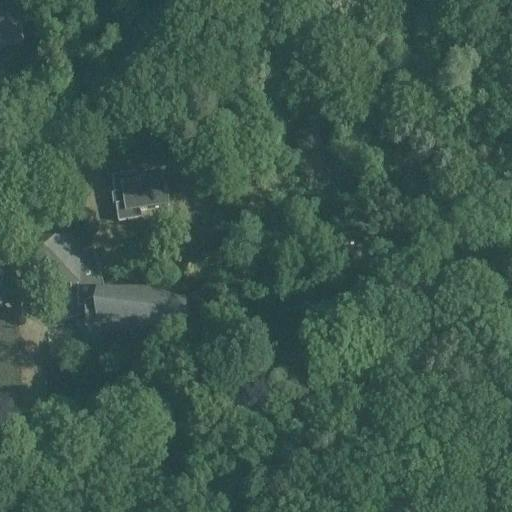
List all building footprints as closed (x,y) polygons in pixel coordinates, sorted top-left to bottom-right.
[(0,0),(0,49),(24,46),(17,0),(0,0)] [(312,127),(292,137),(302,157),(322,147),(312,127)] [(140,211),(169,207),(165,179),(136,183),(135,175),(112,178),(118,223),(141,220),(140,211)] [(31,266),(14,271),(20,288),(20,289),(18,290),(19,291),(25,289),(32,287),(67,287),(77,286),(78,308),(83,308),(85,328),(86,330),(87,332),(89,333),(91,334),(93,334),(95,333),(97,332),(98,330),(98,327),(134,327),(176,337),(185,315),(184,301),(138,290),(102,290),(91,249),(78,253),(78,239),(42,240),(31,241),(31,266)] [(280,251),(270,257),(279,273),(289,267),(280,251)] [(203,291),(190,296),(201,323),(214,318),(203,291)] [(0,318),(0,358),(7,429),(41,427),(45,348),(45,317),(20,318),(13,318),(0,318)]
